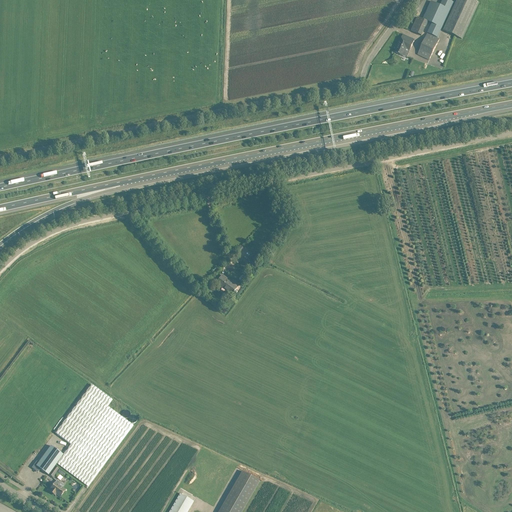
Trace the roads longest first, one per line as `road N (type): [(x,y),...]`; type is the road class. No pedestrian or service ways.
road 1 (unclassified): [(0,269),(37,239),(83,221),(511,133)]
road 2 (motorway): [(511,83),(0,187)]
road 3 (unclassified): [(0,158),(354,85),(411,0)]
road 4 (motorway): [(119,182),(511,103)]
road 5 (motorway): [(0,246),(54,209),(119,182)]
road 6 (motorway): [(0,208),(119,182)]
